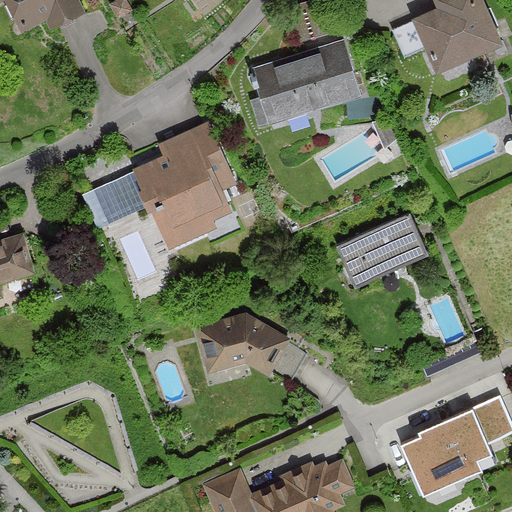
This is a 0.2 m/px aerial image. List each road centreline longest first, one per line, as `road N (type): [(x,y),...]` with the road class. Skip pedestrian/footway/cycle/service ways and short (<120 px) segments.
road 1 (residential): [(0,168),(135,107),(198,61),(250,0)]
road 2 (residential): [(511,360),(358,422)]
